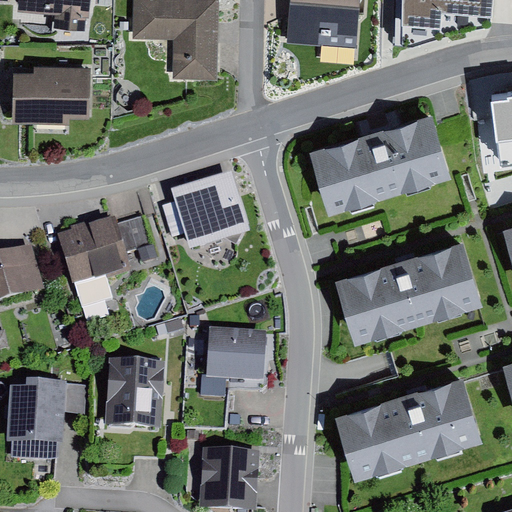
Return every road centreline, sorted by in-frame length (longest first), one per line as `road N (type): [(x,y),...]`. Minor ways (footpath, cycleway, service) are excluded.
road 1 (residential): [(250,129),(300,309),(290,511)]
road 2 (residential): [(511,52),(250,129)]
road 3 (residential): [(250,129),(66,179),(0,182)]
